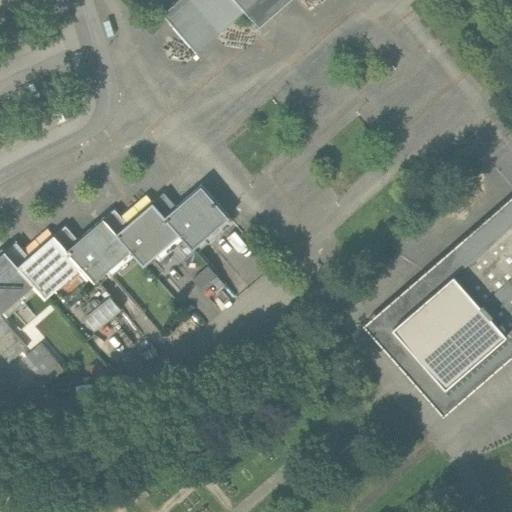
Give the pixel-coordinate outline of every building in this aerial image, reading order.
[(150,0),(168,20),(196,52),(245,10),(236,0),(150,0)] [(236,0),(245,10),(259,26),(289,0),(236,0)] [(176,206),(164,191),(151,201),(180,234),(197,254),(208,244),(203,239),(228,217),(201,184),(176,206)] [(511,196),(363,324),(444,417),(511,357),(511,196)] [(127,223),(114,208),(103,218),(130,250),(143,265),(180,234),(151,201),(127,223)] [(78,239),(65,225),(54,235),(81,267),(98,287),(110,277),(105,272),(130,250),(103,218),(78,239)] [(29,256),(16,241),(4,251),(33,285),(45,299),(81,267),(54,235),(29,256)] [(0,254),(0,314),(33,285),(4,251),(0,254)] [(0,356),(8,365),(26,349),(0,319),(0,356)] [(40,346),(22,362),(45,389),(63,373),(40,346)]
